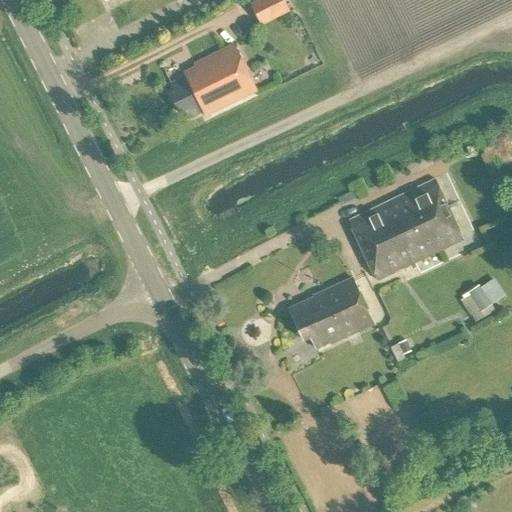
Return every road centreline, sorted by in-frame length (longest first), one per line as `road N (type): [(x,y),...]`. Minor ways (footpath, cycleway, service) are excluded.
road 1 (secondary): [(156,288),(14,0)]
road 2 (secondary): [(270,511),(156,288)]
road 3 (unclassified): [(156,288),(0,372)]
